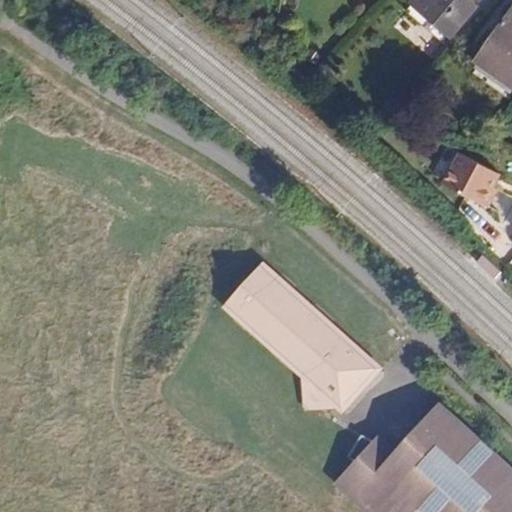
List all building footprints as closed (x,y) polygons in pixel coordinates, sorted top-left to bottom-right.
[(413,0),(411,3),(451,39),(479,8),(469,0),(413,0)] [(511,11),(476,62),(511,87),(511,11)] [(492,188),(499,175),(460,155),(444,186),(483,207),(492,188)] [(488,210),(498,191),(492,188),(483,207),(488,210)] [(377,367),(266,269),(263,273),(258,269),(227,303),(232,306),(229,310),(301,374),(300,376),(302,407),(307,407),(307,411),(339,410),(340,408),(344,403),(343,391),(360,372),(372,372),(377,367)] [(344,403),(372,372),(360,372),(343,391),(344,403)] [(511,511),(511,474),(437,410),(396,457),(393,461),(372,449),(359,442),(348,464),(354,469),(336,490),(360,511),(511,511)] [(396,457),(379,441),(372,449),(393,461),(396,457)]
